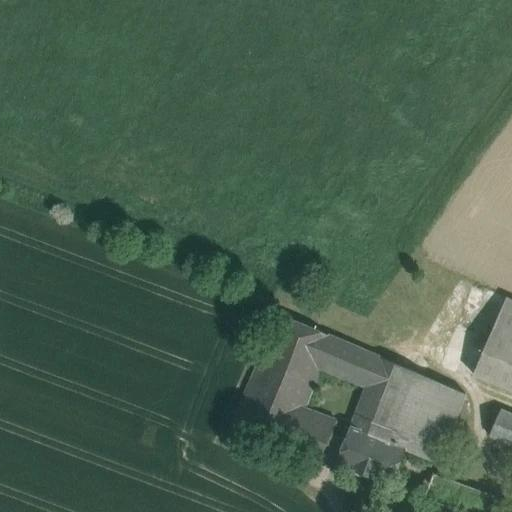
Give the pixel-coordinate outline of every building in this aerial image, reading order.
[(511,300),(506,298),(473,375),(511,391),(511,300)] [(279,315),(233,423),(290,445),(304,411),(321,368),(316,366),(329,337),(279,315)] [(368,353),(329,337),(316,366),(321,368),(356,382),(368,353)] [(467,395),(368,353),(356,382),(369,388),(358,415),(399,430),(394,442),(407,447),(406,449),(438,462),(467,395)] [(511,414),(501,410),(489,436),(511,446),(511,414)] [(337,422),(304,411),(290,445),(321,458),(332,433),(337,422)] [(399,430),(358,415),(354,426),(352,425),(346,439),(337,464),(392,485),(406,449),(407,447),(394,442),(399,430)] [(321,458),(337,464),(346,439),(332,433),(321,458)] [(492,511),(498,498),(434,473),(424,497),(462,511),(492,511)]
